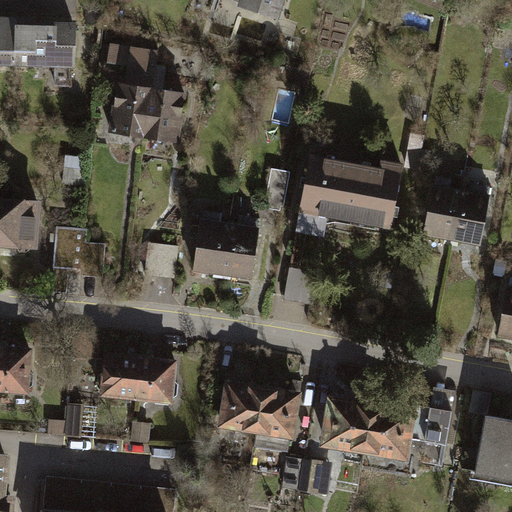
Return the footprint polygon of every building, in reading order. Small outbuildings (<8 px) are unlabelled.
[(221,0),(222,0),(287,22),(293,0),(221,0)] [(0,66),(16,67),(17,19),(0,18),(0,66)] [(36,20),(17,19),(16,67),(78,69),(79,24),(36,23),(36,20)] [(108,132),(144,138),(152,88),(158,54),(112,47),(109,64),(128,68),(125,85),(116,83),(108,132)] [(274,80),(309,89),(312,77),(278,68),(274,80)] [(190,95),(152,88),(144,138),(181,145),(190,95)] [(379,168),(309,154),(294,233),(326,239),(330,218),(393,230),(405,166),(380,161),(379,168)] [(66,159),(64,188),(86,190),(89,161),(66,159)] [(291,175),(274,172),(267,210),(284,213),(291,175)] [(454,181),(436,177),(424,235),(453,241),(464,190),(452,188),(454,181)] [(474,193),(464,190),(453,241),(482,247),(495,188),(476,184),(474,193)] [(37,202),(0,199),(0,245),(16,247),(16,250),(20,255),(28,256),(34,252),(37,202)] [(221,215),(202,213),(194,275),(225,279),(231,226),(220,224),(221,215)] [(241,227),(231,226),(225,279),(255,282),(262,222),(242,219),(241,227)] [(89,233),(59,231),(54,295),(68,296),(69,272),(104,274),(106,248),(88,247),(89,233)] [(150,248),(149,280),(170,281),(172,249),(150,248)] [(317,276),(291,271),(286,301),(312,305),(317,276)] [(511,279),(510,279),(498,337),(511,339),(511,279)] [(32,349),(0,346),(0,393),(27,396),(32,388),(33,377),(30,370),(32,349)] [(141,358),(104,354),(102,373),(97,379),(96,392),(100,400),(136,404),(141,358)] [(178,362),(141,358),(136,404),(173,408),(178,400),(179,390),(176,383),(178,362)] [(263,388),(224,382),(217,429),(255,435),(263,388)] [(301,394),(263,388),(255,435),(276,438),(275,445),(293,447),(301,394)] [(478,390),(474,410),(490,413),(494,393),(478,390)] [(370,405),(326,397),(318,450),(362,457),(370,405)] [(414,412),(370,405),(362,457),(406,464),(411,429),(431,432),(430,437),(446,439),(451,412),(415,406),(414,412)] [(64,437),(80,438),(83,407),(67,406),(65,423),(64,437)] [(511,422),(484,418),(473,480),(511,486),(511,422)] [(65,423),(51,421),(50,435),(64,437),(65,423)] [(153,427),(134,425),(132,444),(151,446),(153,427)] [(0,511),(13,511),(15,498),(4,497),(8,455),(0,454),(0,511)] [(305,463),(288,460),(283,491),(300,494),(305,463)] [(332,467),(305,463),(300,494),(327,498),(332,467)] [(172,511),(174,492),(48,478),(44,511),(172,511)]
